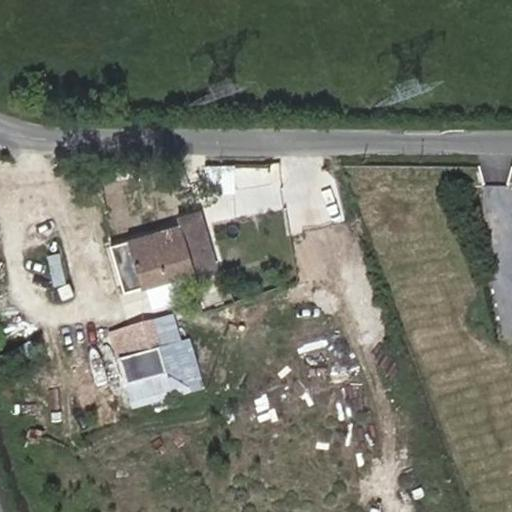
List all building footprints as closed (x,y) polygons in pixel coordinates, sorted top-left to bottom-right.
[(229,188),(249,187),(249,174),(229,175),(229,188)] [(176,228),(110,247),(122,291),(144,285),(190,272),(208,267),(193,214),(174,219),(176,228)] [(58,251),(44,253),(50,300),(64,298),(58,251)] [(190,272),(144,285),(150,303),(195,291),(190,272)] [(147,325),(109,336),(123,388),(162,377),(147,325)] [(17,363),(20,375),(53,365),(51,358),(42,360),(41,355),(17,363)]
